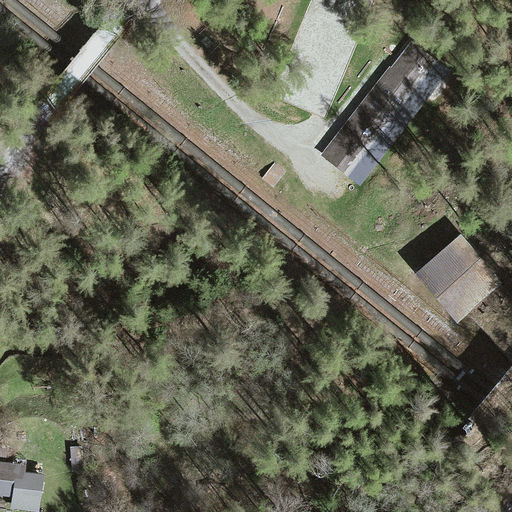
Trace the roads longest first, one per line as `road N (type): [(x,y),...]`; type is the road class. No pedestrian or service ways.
road 1 (track): [(149,0),(200,71),(322,167)]
road 2 (residential): [(133,0),(0,172)]
